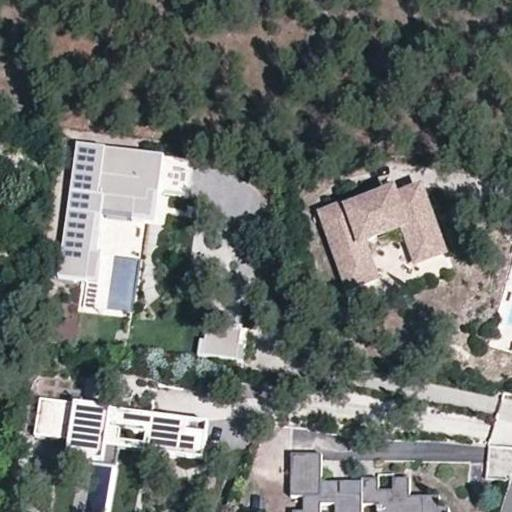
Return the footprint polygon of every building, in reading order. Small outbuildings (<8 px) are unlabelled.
[(151,195),(161,196),(167,159),(79,146),(59,278),(89,283),(98,217),(104,217),(107,198),(150,205),(151,195)] [(161,196),(191,201),(193,183),(196,164),(167,159),(161,196)] [(406,229),(419,265),(445,255),(423,192),(398,201),(396,196),(353,211),(351,206),(325,216),(350,288),(376,280),(364,244),(406,229)] [(107,198),(104,217),(157,226),(161,196),(151,195),(150,205),(107,198)] [(104,217),(98,217),(89,283),(100,284),(104,253),(98,252),(104,217)] [(209,328),(244,333),(245,328),(210,323),(209,328)] [(205,357),(239,363),(242,348),(244,333),(209,328),(205,357)] [(210,426),(41,401),(36,438),(73,444),(70,461),(105,466),(108,449),(110,432),(122,434),(120,451),(205,463),(210,426)] [(120,451),(122,434),(110,432),(108,449),(120,451)] [(363,511),(364,507),(379,507),(379,511),(450,511),(440,511),(441,499),(410,497),(410,479),(393,479),(393,491),(379,491),(379,479),(361,479),(362,494),(341,495),(341,484),(321,484),(321,455),(290,456),(291,499),(304,498),(303,511),(363,511)]
